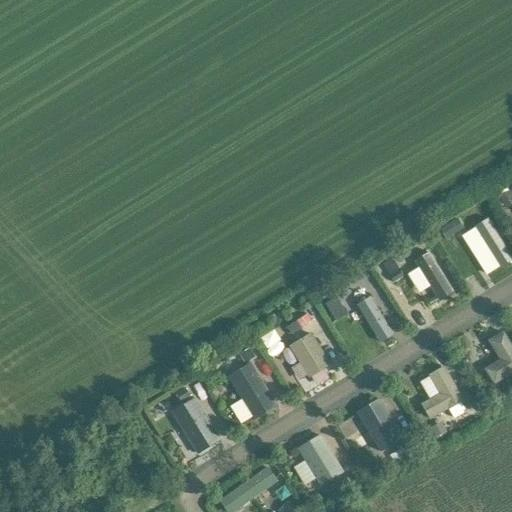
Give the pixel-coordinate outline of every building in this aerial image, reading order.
[(419,266),(408,273),(425,299),(435,293),(440,301),(456,291),(430,251),(416,260),(419,266)] [(489,339),(499,360),(485,367),(494,384),(511,374),(511,340),(507,330),(489,339)] [(312,331),(289,344),(309,378),(332,364),(312,331)] [(254,419),(278,405),(252,362),(228,376),(254,419)] [(451,408),(455,415),(469,408),(445,365),(420,379),(430,399),(422,403),(430,419),(451,408)] [(179,444),(191,461),(224,438),(195,396),(170,413),(187,438),(179,444)] [(381,453),(406,439),(382,397),(357,410),(381,453)] [(305,460),(295,466),(305,485),(316,479),(320,486),(345,472),(323,433),(298,447),(305,460)] [(224,496),(235,511),(279,481),(268,466),(224,496)]
